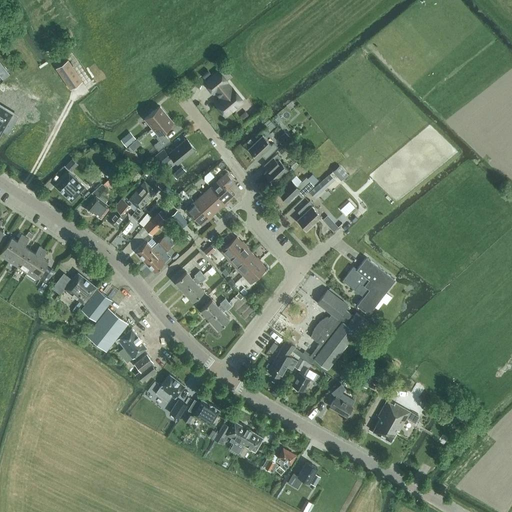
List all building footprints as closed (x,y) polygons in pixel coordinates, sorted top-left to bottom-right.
[(82,81),(68,60),(56,68),(70,89),(82,81)] [(20,78),(15,72),(0,85),(0,94),(12,84),(13,84),(20,78)] [(214,94),(216,92),(220,97),(215,102),(225,115),(243,100),(232,88),(232,89),(226,83),(227,83),(219,73),(206,84),(214,94)] [(174,123),(159,105),(144,118),(158,135),(156,137),(159,140),(154,144),(158,150),(169,140),(165,135),(164,136),(161,133),(174,123)] [(5,124),(11,114),(0,107),(0,133),(6,124),(5,124)] [(290,136),(285,131),(277,139),(282,144),(290,136)] [(121,139),(126,146),(131,142),(125,135),(121,139)] [(265,159),(277,147),(273,142),(271,144),(262,135),(248,149),(257,158),(261,155),(265,159)] [(177,164),(195,149),(186,138),(168,153),(177,164)] [(129,145),(133,150),(137,146),(133,142),(129,145)] [(289,149),(285,145),(279,150),(283,154),(289,149)] [(171,158),(163,148),(154,156),(162,166),(171,158)] [(273,182),(288,169),(279,160),(281,157),(277,153),(264,165),(268,169),(264,173),(273,182)] [(66,166),(71,171),(78,164),(72,159),(66,166)] [(347,174),(339,165),(333,171),(341,180),(347,174)] [(110,166),(104,172),(108,177),(114,170),(110,166)] [(211,168),(203,174),(208,180),(216,173),(211,168)] [(55,186),(71,201),(84,187),(68,172),(55,186)] [(233,195),(227,188),(234,181),(226,172),(210,187),(225,203),(233,195)] [(334,179),(329,173),(309,191),(314,197),(334,179)] [(301,197),(309,189),(304,184),(299,188),(291,179),(278,191),(287,201),(297,192),(301,197)] [(141,209),(157,190),(144,180),(129,199),(132,202),(129,205),(135,210),(131,215),(137,220),(144,211),(141,209)] [(86,183),(81,190),(85,193),(90,186),(86,183)] [(100,217),(110,205),(105,202),(108,199),(101,194),(107,187),(102,183),(91,192),(95,195),(86,206),(100,217)] [(202,194),(217,210),(225,203),(210,187),(202,194)] [(194,201),(209,217),(217,210),(202,194),(194,201)] [(123,211),(130,204),(122,198),(105,218),(115,226),(126,213),(123,211)] [(306,229),(321,215),(312,206),(314,204),(310,200),(297,212),(301,216),(297,219),(306,229)] [(201,225),(209,217),(194,201),(186,209),(201,225)] [(187,222),(177,210),(170,216),(181,228),(187,222)] [(144,227),(152,234),(166,220),(158,212),(144,227)] [(322,219),(326,223),(331,218),(327,214),(322,219)] [(0,253),(9,260),(25,236),(21,234),(17,240),(11,237),(0,253)] [(18,266),(29,249),(24,245),(28,239),(25,236),(9,260),(18,266)] [(228,259),(244,244),(236,236),(220,251),(228,259)] [(161,246),(166,242),(162,238),(157,242),(161,246)] [(136,252),(145,262),(155,252),(146,242),(136,252)] [(170,247),(166,242),(161,246),(165,251),(170,247)] [(215,248),(211,243),(203,250),(208,255),(215,248)] [(235,267),(251,252),(244,244),(228,259),(235,267)] [(27,272),(43,248),(39,246),(35,252),(29,249),(18,266),(27,272)] [(46,250),(43,248),(27,272),(36,278),(48,261),(42,257),(46,250)] [(155,252),(145,262),(154,272),(164,262),(155,252)] [(243,275),(259,260),(251,252),(235,267),(243,275)] [(395,279),(366,256),(357,269),(353,266),(342,280),(363,296),(356,305),(368,314),(395,279)] [(266,268),(259,260),(243,275),(250,283),(266,268)] [(54,270),(47,266),(40,277),(46,282),(54,270)] [(184,291),(203,273),(199,270),(194,274),(195,275),(192,278),(186,271),(175,281),(184,291)] [(94,289),(96,286),(78,271),(72,279),(64,273),(53,287),(61,293),(65,288),(80,300),(73,309),(76,312),(84,302),(94,289)] [(184,291),(192,300),(203,290),(197,283),(200,281),(201,282),(206,277),(203,273),(184,291)] [(227,281),(231,285),(235,282),(231,277),(227,281)] [(218,295),(228,286),(223,281),(213,291),(218,295)] [(96,291),(94,289),(84,302),(86,303),(82,308),(95,319),(111,299),(97,288),(96,291)] [(299,349),(294,346),(292,350),(310,363),(314,358),(326,368),(355,331),(359,334),(369,321),(356,311),(353,315),(345,309),(348,305),(327,289),(317,302),(322,306),(331,314),(328,317),(326,318),(325,318),(324,318),(322,319),(321,319),(320,320),(319,321),(318,322),(316,324),(315,325),(314,327),(313,330),(313,332),(313,335),(313,337),(315,339),(319,343),(310,354),(304,350),(303,352),(299,349)] [(209,319),(228,301),(225,298),(220,302),(220,303),(218,306),(211,299),(200,309),(209,319)] [(231,305),(228,301),(209,319),(218,328),(229,318),(223,311),(225,309),(226,310),(231,305)] [(105,350),(128,322),(108,306),(85,334),(105,350)] [(132,358),(146,346),(131,327),(117,338),(132,358)] [(295,345),(287,339),(283,344),(292,350),(294,346),(295,345)] [(278,345),(274,342),(269,348),(273,351),(278,345)] [(268,370),(280,377),(286,366),(292,369),(297,359),(288,355),(292,350),(283,344),(279,350),(280,350),(268,370)] [(140,370),(152,360),(146,352),(134,362),(140,370)] [(305,360),(300,357),(295,366),(300,369),(305,360)] [(156,369),(151,362),(137,373),(142,380),(156,369)] [(322,375),(303,364),(299,371),(291,384),(303,390),(310,378),(317,383),(322,375)] [(375,371),(365,366),(356,382),(367,387),(375,371)] [(185,385),(177,379),(170,373),(159,386),(160,387),(155,392),(167,402),(172,396),(174,398),(185,385)] [(160,383),(155,379),(148,388),(154,392),(160,383)] [(340,392),(345,388),(341,384),(332,392),(335,396),(330,406),(346,415),(352,405),(351,405),(354,400),(340,392)] [(178,398),(169,412),(178,418),(187,404),(178,398)] [(200,402),(194,399),(188,409),(193,412),(193,413),(210,423),(219,409),(202,398),(200,402)] [(399,431),(410,411),(394,402),(393,404),(386,400),(377,416),(380,417),(372,430),(390,440),(396,429),(399,431)] [(193,415),(187,411),(183,417),(189,421),(193,415)] [(226,433),(243,443),(251,430),(234,420),(226,433)] [(212,429),(208,435),(214,438),(217,432),(212,429)] [(251,430),(243,443),(244,443),(238,453),(244,456),(249,447),(255,450),(263,436),(251,430)] [(270,448),(263,443),(260,450),(267,454),(270,448)] [(290,463),(295,454),(283,447),(278,456),(276,461),(287,467),(290,463)] [(270,470),(274,462),(269,459),(265,467),(270,470)] [(309,481),(317,467),(306,461),(298,475),(293,472),(288,482),(297,487),(302,478),(309,481)] [(319,478),(313,475),(309,482),(315,485),(319,478)]
